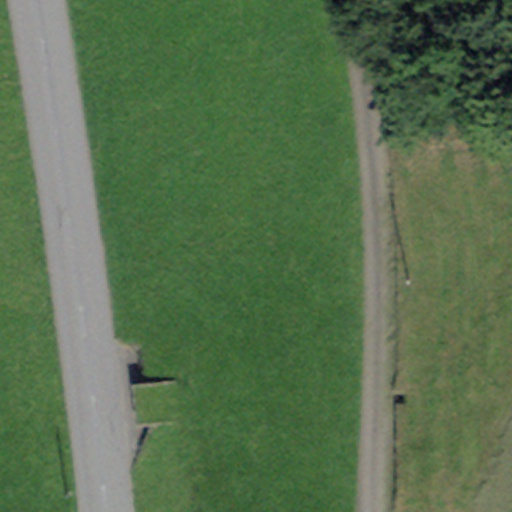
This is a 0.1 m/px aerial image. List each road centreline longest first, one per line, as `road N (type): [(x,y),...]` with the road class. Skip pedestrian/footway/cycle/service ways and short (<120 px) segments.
road 1 (tertiary): [(105,511),(37,0)]
road 2 (track): [(368,511),(381,427),(384,0)]
